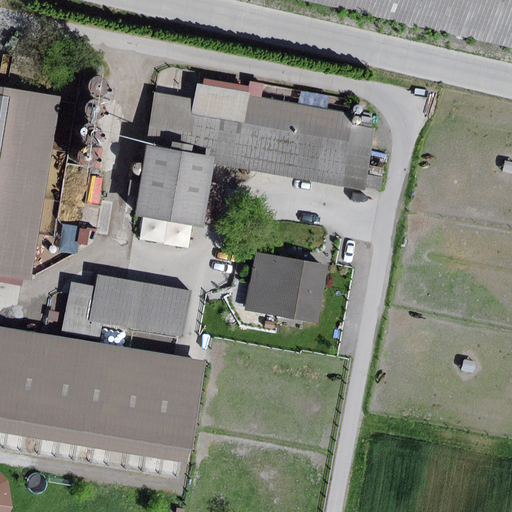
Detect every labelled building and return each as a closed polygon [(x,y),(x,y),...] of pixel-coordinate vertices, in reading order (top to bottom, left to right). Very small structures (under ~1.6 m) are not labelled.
[(511,0),(283,0),(511,50),(511,0)] [(90,92),(93,93),(97,94),(100,93),(103,91),(106,88),(107,85),(107,81),(106,78),(104,75),(101,73),(98,72),(95,72),(91,73),(88,76),(86,79),(85,82),(86,86),(87,89),(90,92)] [(157,94),(149,147),(217,158),(215,165),(366,190),(376,129),(349,125),(351,114),(252,98),(253,92),(197,83),(194,100),(157,94)] [(61,97),(0,88),(0,270),(34,275),(61,97)] [(86,116),(89,118),(93,118),(96,117),(100,115),(102,112),(103,109),(103,106),(102,102),(100,100),(97,98),(94,96),(91,96),(87,98),(84,100),(82,103),(81,106),(82,110),(83,113),(86,116)] [(81,140),(85,142),(88,142),(92,141),(95,139),(97,136),(98,133),(99,130),(98,127),(96,124),(93,122),(90,121),(86,121),(83,122),(80,124),(78,127),(77,131),(77,134),(79,138),(81,140)] [(78,164),(81,165),(85,166),(88,165),(91,163),(94,160),(95,157),(95,153),(94,150),(92,147),(89,145),(86,144),(82,144),(79,145),(76,147),(74,150),(73,154),(73,158),(75,161),(78,164)] [(217,158),(149,147),(137,218),(206,230),(207,220),(220,222),(227,185),(213,183),(215,165),(217,158)] [(90,230),(81,229),(79,243),(88,244),(90,230)] [(328,267),(258,253),(247,311),(317,324),(328,267)] [(189,290),(98,273),(96,287),(73,283),(64,332),(99,338),(102,323),(181,337),(189,290)] [(207,364),(0,329),(0,432),(191,464),(207,364)] [(0,511),(11,511),(14,508),(10,482),(0,472),(0,511)]
